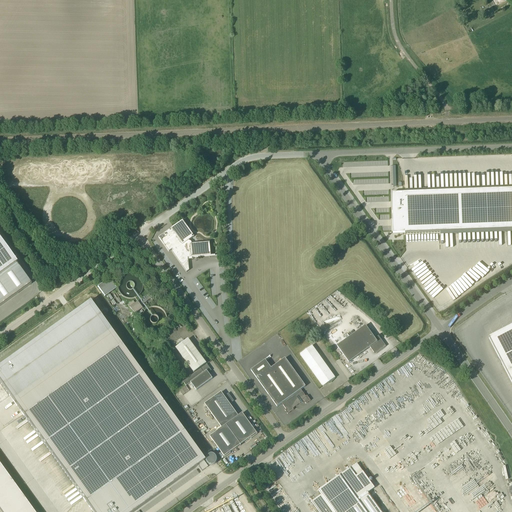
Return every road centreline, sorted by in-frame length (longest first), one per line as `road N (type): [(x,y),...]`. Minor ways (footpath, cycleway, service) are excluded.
road 1 (unclassified): [(285,440),(136,237)]
road 2 (unclassified): [(439,330),(318,155)]
road 3 (unclassified): [(136,237),(243,160),(318,155)]
road 4 (unclassified): [(318,155),(511,147)]
road 5 (unclassified): [(439,330),(285,440)]
road 6 (unknown): [(317,398),(283,351),(248,363),(281,417),(303,408)]
road 7 (unclassified): [(0,335),(136,237)]
road 8 (unclassified): [(447,116),(399,48),(390,0)]
road 9 (unknown): [(403,511),(355,452),(308,470)]
road 10 (unclassified): [(511,433),(439,330)]
road 11 (unclassified): [(285,440),(187,511)]
